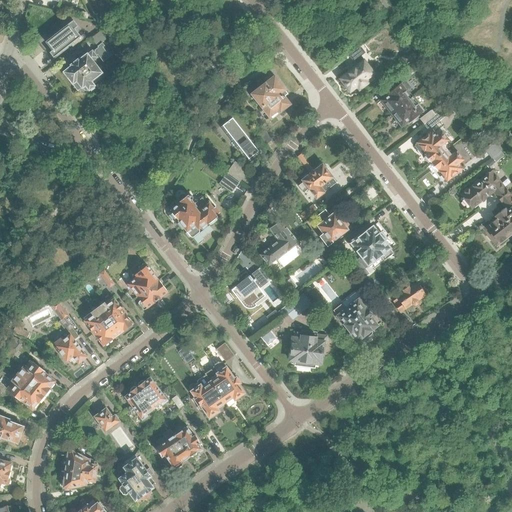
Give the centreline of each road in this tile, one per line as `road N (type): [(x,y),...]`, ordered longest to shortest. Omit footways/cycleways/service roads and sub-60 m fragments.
road 1 (residential): [(39,511),(39,460),(55,422),(201,293)]
road 2 (residential): [(331,103),(480,294)]
road 3 (residential): [(201,293),(272,171),(331,103)]
road 4 (residential): [(298,417),(480,294)]
road 5 (residential): [(85,143),(201,293)]
road 6 (residential): [(169,511),(298,417)]
road 7 (residential): [(201,293),(298,417)]
road 8 (residential): [(249,0),(331,103)]
